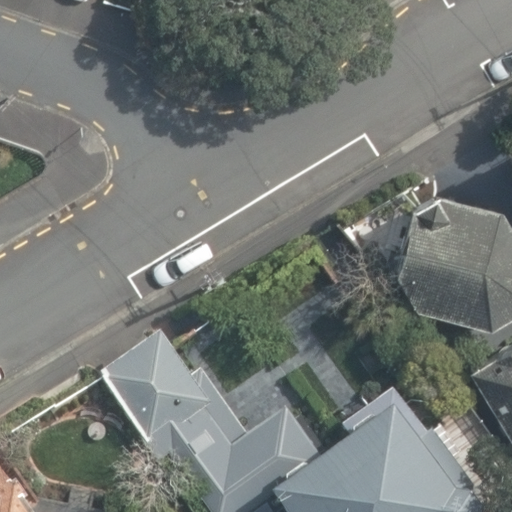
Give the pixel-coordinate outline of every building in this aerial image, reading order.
[(484,327),(511,310),(511,237),(493,207),(429,193),(408,208),(403,206),(386,272),(411,308),(484,327)] [(188,377),(155,332),(96,375),(148,446),(207,404),(188,377)] [(511,338),(463,369),(511,451),(511,338)] [(264,493),(316,457),(279,408),(244,432),(198,371),(188,377),(207,404),(148,446),(157,461),(168,454),(208,511),(261,511),(272,505),(264,493)] [(339,427),(346,437),(316,457),(264,493),(272,505),(276,511),(468,511),(460,500),(461,491),(443,464),(455,456),(434,429),(422,437),(387,390),(339,427)] [(0,511),(25,511),(0,475),(0,511)]
